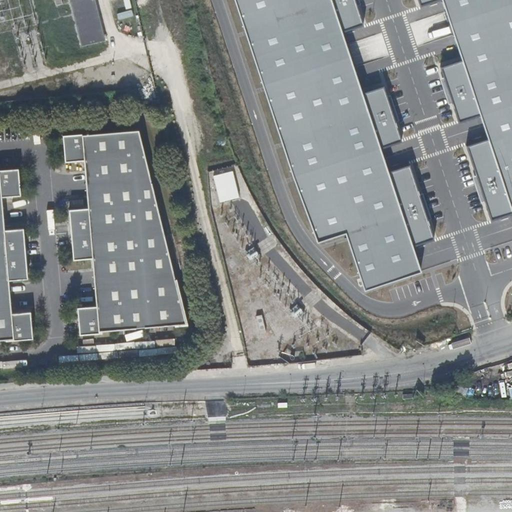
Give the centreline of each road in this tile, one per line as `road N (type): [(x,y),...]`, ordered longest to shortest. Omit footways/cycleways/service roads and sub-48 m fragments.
road 1 (unclassified): [(146,52),(169,62),(244,384)]
road 2 (tertiary): [(0,399),(244,384)]
road 3 (tertiary): [(244,384),(400,371)]
